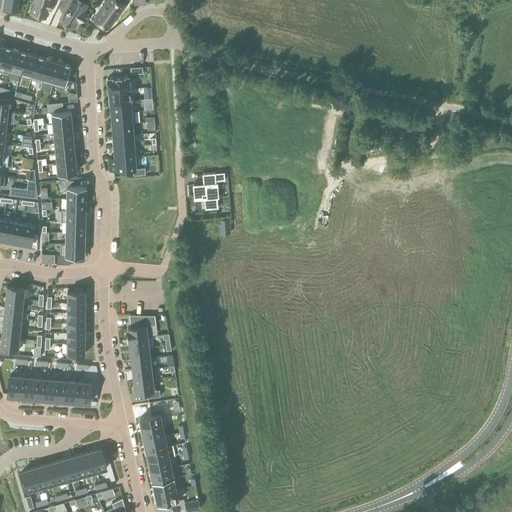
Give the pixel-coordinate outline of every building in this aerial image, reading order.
[(19,9),(20,0),(4,0),(4,6),(19,9)] [(33,0),(31,10),(34,11),(33,13),(43,16),(43,14),(46,15),(49,7),(50,7),(52,0),(33,0)] [(61,18),(75,26),(78,20),(79,21),(85,11),(84,11),(87,5),(79,0),(64,0),(62,4),(67,7),(61,18)] [(103,8),(95,19),(108,28),(116,17),(126,4),(124,3),(125,0),(107,0),(102,7),(103,8)] [(205,0),(223,13),(232,1),(231,0),(205,0)] [(381,20),(381,32),(387,32),(387,25),(400,26),(401,5),(388,4),(387,20),(381,20)] [(511,4),(498,6),(499,17),(511,15),(511,4)] [(401,5),(400,26),(413,26),(412,33),(419,33),(419,21),(413,21),(413,5),(401,5)] [(322,9),(300,14),(304,29),(325,24),(326,29),(332,28),(329,16),(323,18),(322,9)] [(447,14),(443,29),(465,35),(469,20),(459,18),(460,12),(448,9),(447,14)] [(354,13),(345,33),(357,39),(366,18),(354,13)] [(378,26),(379,14),(371,14),(370,26),(378,26)] [(511,15),(499,17),(500,27),(511,26),(511,15)] [(511,26),(500,27),(500,38),(511,37),(511,26)] [(436,43),(435,49),(446,52),(448,46),(461,49),(465,35),(443,29),(439,44),(436,43)] [(511,37),(500,38),(501,49),(511,48),(511,37)] [(10,68),(16,49),(5,46),(0,62),(0,64),(10,68)] [(21,71),(27,52),(16,49),(10,68),(9,72),(21,76),(22,71),(21,71)] [(32,74),(38,55),(27,52),(21,71),(22,71),(32,74)] [(43,77),(49,59),(38,55),(32,74),(43,77)] [(430,67),(429,73),(441,76),(443,70),(456,73),(459,60),(438,55),(437,58),(435,66),(435,67),(434,68),(430,67)] [(53,85),(60,62),(49,59),(43,77),(41,82),(53,85)] [(64,88),(71,65),(60,62),(53,85),(64,88)] [(511,67),(498,64),(494,77),(511,81),(511,67)] [(130,88),(129,76),(108,78),(109,90),(130,88)] [(134,100),(133,87),(130,88),(109,90),(110,102),(111,102),(111,101),(131,100),(134,100)] [(285,90),(250,93),(255,153),(289,150),(285,90)] [(0,98),(0,110),(8,111),(9,100),(0,98)] [(132,110),(131,100),(111,101),(111,102),(112,112),(132,111),(132,110)] [(63,109),(63,102),(48,103),(48,110),(63,109)] [(0,110),(0,121),(7,122),(13,123),(14,112),(8,111),(0,110)] [(71,110),(52,112),(53,123),(72,121),(71,110)] [(135,123),(135,110),(132,110),(132,111),(112,112),(113,124),(133,122),(133,123),(135,123)] [(311,110),(312,124),(320,124),(319,110),(311,110)] [(73,131),(72,121),(53,123),(54,133),(73,131)] [(155,129),(155,121),(147,122),(147,130),(155,129)] [(134,134),(133,123),(133,122),(113,124),(114,135),(134,134)] [(74,141),(73,131),(54,133),(55,143),(74,141)] [(135,144),(134,134),(114,135),(115,147),(135,145),(135,144)] [(75,151),(74,141),(55,143),(56,153),(75,151)] [(494,148),(484,149),(485,164),(507,163),(506,142),(494,142),(494,148)] [(138,157),(137,144),(135,144),(135,145),(115,147),(116,157),(116,158),(136,156),(136,157),(138,157)] [(76,161),(75,151),(56,153),(57,163),(76,161)] [(0,153),(0,164),(2,165),(7,165),(8,155),(3,154),(0,153)] [(137,168),(136,157),(136,156),(116,158),(116,157),(110,158),(111,170),(133,169),(133,175),(146,174),(145,167),(137,168)] [(77,172),(76,161),(57,163),(58,174),(77,172)] [(507,163),(485,164),(485,179),(499,178),(499,184),(511,184),(511,177),(508,178),(507,163)] [(33,179),(35,169),(27,168),(26,178),(33,179)] [(250,184),(242,185),(243,193),(258,192),(258,183),(275,181),(274,170),(248,172),(250,184)] [(376,170),(331,173),(335,221),(376,218),(374,197),(372,197),(372,191),(378,190),(376,170)] [(215,172),(203,173),(203,174),(205,174),(206,181),(225,179),(224,172),(215,172)] [(61,180),(61,186),(67,186),(67,198),(86,198),(86,186),(73,186),(73,180),(61,180)] [(218,182),(193,184),(194,199),(219,197),(218,182)] [(37,197),(37,189),(10,186),(9,194),(37,197)] [(66,209),(86,210),(86,198),(67,198),(66,209)] [(511,205),(498,200),(492,216),(511,223),(511,205)] [(62,208),(61,221),(66,221),(66,220),(86,221),(86,210),(66,209),(62,208)] [(417,217),(397,219),(400,260),(414,259),(414,258),(433,257),(447,256),(444,212),(423,213),(424,219),(417,220),(417,217)] [(0,237),(10,239),(13,220),(3,218),(0,232),(0,237)] [(230,232),(229,219),(220,220),(220,225),(221,233),(230,232)] [(20,241),(24,222),(13,220),(10,239),(20,241)] [(66,221),(66,232),(85,232),(86,221),(66,220),(66,221)] [(213,235),(197,236),(198,252),(222,250),(221,234),(221,233),(220,225),(220,220),(212,220),(213,235)] [(36,244),(38,234),(33,233),(35,224),(24,222),(20,241),(32,243),(36,244)] [(262,225),(232,227),(233,239),(251,237),(254,254),(276,252),(274,236),(263,238),(262,225)] [(66,243),(65,243),(85,244),(85,232),(66,232),(66,243)] [(251,251),(251,242),(238,242),(239,252),(251,251)] [(57,255),(57,263),(70,263),(70,255),(85,256),(85,244),(65,243),(66,243),(61,243),(60,255),(57,255)] [(54,262),(55,254),(49,254),(42,253),(41,262),(49,262),(54,262)] [(6,296),(24,297),(25,287),(7,285),(6,296)] [(67,291),(67,302),(85,302),(85,291),(67,291)] [(5,306),(23,308),(24,297),(6,296),(5,306)] [(225,315),(224,328),(231,329),(232,318),(243,319),(245,298),(233,297),(232,315),(225,315)] [(245,298),(243,319),(244,319),(244,317),(253,318),(255,299),(245,298)] [(255,299),(253,318),(262,319),(262,321),(265,300),(255,299)] [(265,300),(262,321),(273,322),(272,333),(279,333),(281,320),(275,319),(276,301),(265,300)] [(426,301),(416,302),(418,321),(427,320),(427,322),(428,321),(426,301)] [(438,301),(426,301),(428,321),(439,321),(439,327),(446,327),(445,313),(439,314),(438,301)] [(85,312),(85,302),(67,302),(67,312),(85,312)] [(416,302),(407,303),(408,321),(418,321),(416,302)] [(324,303),(308,308),(315,332),(329,328),(326,318),(329,317),(324,303)] [(397,303),(387,304),(389,325),(390,325),(390,322),(399,322),(397,303)] [(407,303),(397,303),(399,322),(408,321),(407,303)] [(377,321),(371,322),(372,335),(378,334),(377,326),(389,325),(387,304),(376,305),(377,321)] [(21,318),(23,308),(5,306),(4,316),(21,318)] [(85,312),(67,312),(67,322),(85,322),(85,312)] [(128,327),(129,338),(152,335),(151,325),(156,324),(155,314),(140,314),(140,315),(141,322),(137,322),(137,321),(130,322),(131,327),(128,327)] [(3,326),(20,328),(21,318),(4,316),(3,326)] [(67,322),(67,333),(85,333),(85,322),(67,322)] [(19,339),(20,328),(3,326),(1,337),(19,339)] [(67,343),(85,343),(85,333),(67,333),(67,343)] [(129,338),(131,349),(148,347),(147,336),(152,336),(152,335),(129,338)] [(19,339),(1,337),(0,347),(18,349),(19,339)] [(345,337),(326,340),(327,350),(346,348),(345,337)] [(441,354),(439,354),(439,361),(452,360),(452,354),(466,354),(465,338),(440,340),(441,354)] [(243,349),(226,351),(227,363),(248,361),(247,350),(256,349),(255,342),(242,343),(243,349)] [(85,343),(67,343),(67,353),(85,353),(85,343)] [(390,346),(372,350),(374,360),(392,355),(390,346)] [(150,357),(148,347),(131,349),(132,360),(150,357)] [(346,348),(327,350),(328,358),(347,356),(346,348)] [(347,356),(328,358),(329,367),(348,364),(347,356)] [(392,356),(374,360),(376,369),(394,365),(392,356)] [(151,368),(150,357),(132,360),(133,370),(156,368),(156,367),(151,368)] [(248,361),(227,363),(228,373),(247,371),(246,362),(248,362),(248,361)] [(348,364),(329,367),(330,375),(349,373),(348,364)] [(394,365),(376,369),(377,378),(396,373),(394,365)] [(439,366),(433,378),(456,389),(462,377),(439,366)] [(133,370),(134,381),(157,378),(156,368),(133,370)] [(247,371),(228,373),(229,383),(248,380),(247,371)] [(349,373),(330,375),(331,383),(350,381),(349,373)] [(396,374),(378,378),(379,386),(397,382),(396,374)] [(9,375),(8,395),(18,396),(20,376),(9,375)] [(20,376),(18,396),(29,397),(30,377),(20,376)] [(30,377),(29,397),(39,398),(41,378),(30,377)] [(41,378),(39,398),(49,399),(51,379),(41,378)] [(157,379),(157,378),(134,381),(136,392),(147,391),(148,397),(160,396),(160,389),(156,390),(155,379),(157,379)] [(433,378),(428,389),(450,400),(456,389),(433,378)] [(51,379),(49,399),(59,400),(61,380),(51,379)] [(61,380),(59,400),(69,401),(71,381),(61,380)] [(248,380),(229,383),(230,392),(254,389),(253,388),(249,389),(248,380)] [(71,381),(69,401),(79,401),(81,381),(71,381)] [(81,381),(79,401),(90,402),(92,382),(81,381)] [(350,381),(331,383),(333,394),(351,391),(350,381)] [(399,387),(384,397),(389,406),(405,395),(399,387)] [(254,389),(230,392),(231,393),(234,393),(235,401),(255,399),(254,389)] [(405,395),(389,406),(394,413),(410,402),(405,395)] [(255,399),(235,401),(237,411),(256,409),(255,399)] [(410,402),(394,413),(399,420),(416,408),(416,407),(414,409),(410,402)] [(152,415),(140,417),(142,428),(162,424),(162,425),(166,424),(162,407),(151,409),(152,415)] [(416,408),(399,420),(405,430),(423,418),(416,408)] [(256,409),(237,411),(238,421),(259,418),(259,417),(257,417),(256,409)] [(330,409),(325,418),(342,427),(347,417),(330,409)] [(259,418),(238,421),(239,433),(256,430),(257,437),(271,435),(270,428),(260,429),(259,418)] [(325,418),(322,424),(339,434),(342,427),(325,418)] [(162,424),(142,428),(144,439),(164,435),(162,425),(162,424)] [(316,430),(335,441),(339,434),(322,424),(318,431),(316,430)] [(307,438),(303,441),(315,452),(318,445),(329,451),(335,441),(316,430),(311,440),(307,438)] [(164,435),(144,439),(147,450),(166,445),(164,435)] [(302,448),(292,453),(302,472),(313,466),(307,456),(315,452),(303,441),(300,445),(302,448)] [(166,445),(147,450),(149,460),(169,456),(166,445)] [(101,448),(91,451),(96,470),(107,467),(101,448)] [(91,451),(81,454),(87,473),(96,470),(91,451)] [(292,455),(286,459),(295,476),(302,472),(292,453),(291,454),(292,455)] [(81,454),(71,456),(77,476),(87,473),(81,454)] [(169,456),(149,460),(151,471),(171,467),(177,465),(175,454),(169,456)] [(71,456),(62,459),(67,478),(77,476),(71,456)] [(62,459),(52,462),(57,481),(67,478),(62,459)] [(278,460),(277,461),(287,480),(295,476),(286,459),(279,462),(278,460)] [(266,463),(260,467),(266,478),(272,475),(277,485),(287,480),(277,461),(268,466),(266,463)] [(52,462),(42,465),(47,484),(57,481),(52,462)] [(42,465),(32,468),(38,487),(47,484),(42,465)] [(171,467),(151,471),(153,481),(152,481),(174,477),(174,476),(173,477),(171,467)] [(32,468),(22,471),(27,490),(38,487),(32,468)] [(174,477),(152,481),(152,482),(153,482),(155,492),(176,488),(174,477),(175,477),(174,477)] [(176,488),(155,492),(158,503),(157,504),(179,500),(179,499),(178,499),(176,488)] [(120,511),(126,509),(122,497),(112,502),(114,506),(104,511),(120,511)] [(198,499),(185,502),(187,511),(200,508),(198,499)]
